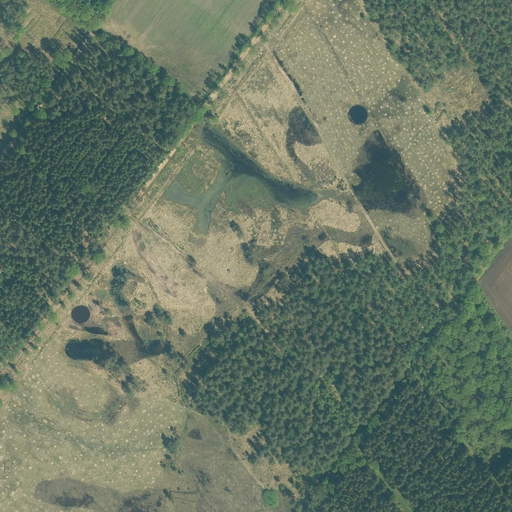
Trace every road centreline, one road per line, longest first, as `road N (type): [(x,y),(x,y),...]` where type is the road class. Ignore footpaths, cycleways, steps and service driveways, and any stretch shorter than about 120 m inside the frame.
road 1 (track): [(256,37),(434,323),(408,367)]
road 2 (track): [(0,158),(88,38),(92,23),(58,0)]
road 3 (track): [(408,367),(511,501)]
road 4 (track): [(4,374),(82,270)]
